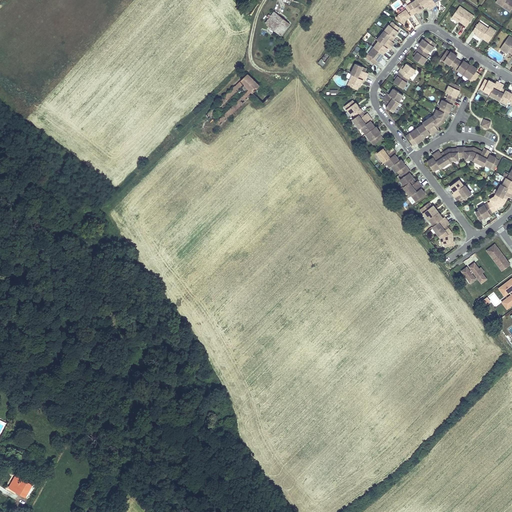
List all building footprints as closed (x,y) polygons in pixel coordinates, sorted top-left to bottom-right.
[(408,9),(401,14),(399,18),(406,22),(408,18),(419,11),(420,12),(426,8),(425,6),(428,4),(429,6),(431,9),(438,4),(437,3),(440,0),(417,0),(410,5),(406,7),(408,9)] [(511,0),(499,0),(498,2),(507,8),(510,8),(511,9),(511,0)] [(469,26),(476,16),(461,6),(454,17),(460,22),(461,20),(463,19),(467,22),(466,23),(465,24),(469,26)] [(274,12),(266,23),(281,35),(289,24),(274,12)] [(367,57),(376,64),(379,60),(380,61),(383,57),(382,56),(384,53),(385,53),(389,48),(391,49),(396,42),(393,40),(391,39),(393,36),(395,37),(400,31),(398,29),(400,26),(394,21),(392,24),(391,24),(379,39),(380,40),(373,50),(374,51),(372,54),(370,53),(367,57)] [(491,42),(498,32),(492,27),(490,29),(487,27),(486,28),(482,26),(483,24),(481,22),(475,31),(478,33),(477,34),(483,39),(485,36),(487,38),(486,39),(491,42)] [(511,37),(511,36),(502,49),(509,54),(510,52),(511,51),(511,37)] [(418,48),(427,54),(429,51),(430,51),(434,46),(432,45),(434,42),(428,37),(425,41),(424,40),(423,39),(420,44),(421,45),(419,48),(418,48)] [(357,46),(352,53),(355,55),(360,48),(357,46)] [(420,49),(413,58),(422,64),(426,58),(426,57),(428,54),(418,48),(420,49)] [(454,66),(459,60),(456,58),(457,55),(451,51),(450,52),(447,50),(443,56),(446,58),(444,60),(451,65),(451,64),(454,66)] [(319,63),(323,65),(330,56),(326,53),(319,63)] [(462,62),(459,60),(454,66),(458,69),(457,69),(464,74),(470,64),(464,60),(462,62)] [(353,82),(352,85),(358,89),(360,85),(361,86),(364,79),(366,80),(370,72),(366,71),(364,70),(366,66),(358,62),(353,73),(354,74),(351,81),(353,82)] [(402,72),(411,79),(413,76),(414,76),(419,70),(410,64),(408,67),(404,73),(402,72)] [(472,66),(470,64),(464,74),(467,76),(468,75),(471,77),(470,79),(469,80),(473,83),(479,74),(476,72),(478,69),(474,66),(473,68),(472,67),(472,66)] [(411,79),(402,72),(402,73),(403,74),(399,80),(397,83),(405,89),(410,83),(409,82),(411,79)] [(217,123),(220,126),(253,93),(260,86),(248,74),(205,116),(208,119),(241,87),(243,84),(249,90),(247,93),(217,123)] [(489,81),(486,80),(482,86),(486,88),(485,90),(492,94),(494,89),(498,90),(501,84),(498,82),(497,84),(490,80),(489,81)] [(449,94),(447,98),(454,101),(460,90),(458,90),(460,86),(453,83),(452,87),(449,85),(446,92),(449,94)] [(247,93),(249,90),(243,84),(241,87),(247,93)] [(505,86),(501,84),(498,90),(494,89),(492,94),(491,95),(501,101),(506,93),(502,91),(505,86)] [(260,86),(253,93),(263,103),(270,96),(260,86)] [(387,93),(384,96),(391,101),(393,98),(398,101),(402,95),(393,88),(389,94),(387,93)] [(511,102),(511,93),(507,91),(506,93),(501,101),(508,104),(510,101),(511,102)] [(392,111),(399,102),(398,101),(393,98),(391,101),(384,96),(382,100),(385,102),(387,103),(385,105),(387,106),(386,107),(392,111)] [(442,100),(439,107),(441,107),(449,112),(454,101),(447,98),(446,101),(442,100)] [(371,139),(375,144),(383,137),(380,134),(382,133),(379,129),(378,130),(375,126),(376,126),(371,120),(373,119),(368,112),(365,115),(363,116),(361,113),(363,112),(364,111),(357,101),(356,102),(354,99),(348,103),(350,106),(348,108),(352,114),(354,113),(356,116),(354,118),(361,128),(362,127),(369,136),(370,135),(373,138),(371,139)] [(434,115),(432,116),(436,122),(436,123),(436,124),(438,126),(443,122),(444,120),(443,120),(446,115),(447,115),(449,112),(441,107),(439,111),(437,110),(434,115)] [(432,116),(422,123),(423,124),(427,129),(430,127),(434,133),(438,130),(435,127),(434,126),(436,124),(436,123),(436,122),(432,116)] [(427,129),(423,124),(417,128),(423,137),(429,133),(431,135),(434,133),(430,127),(427,129)] [(423,137),(417,128),(413,130),(414,132),(411,134),(410,133),(406,136),(412,144),(415,142),(416,143),(420,140),(419,139),(420,138),(421,139),(423,137)] [(417,201),(426,194),(421,188),(423,187),(418,180),(415,182),(413,184),(411,181),(413,179),(414,178),(410,172),(411,172),(401,159),(400,160),(395,154),(397,153),(392,146),(389,148),(387,150),(385,146),(378,152),(385,161),(386,160),(391,166),(392,165),(397,172),(398,170),(403,177),(401,179),(405,185),(404,186),(411,196),(412,194),(417,201)] [(452,149),(450,149),(444,152),(445,154),(446,155),(447,155),(451,161),(453,160),(459,159),(458,157),(462,157),(462,147),(458,147),(458,149),(452,149)] [(473,149),(467,149),(467,147),(462,147),(462,157),(466,157),(466,159),(472,159),(474,160),(477,154),(478,154),(480,151),(475,148),(473,148),(473,149)] [(477,154),(474,160),(484,166),(485,165),(488,159),(484,157),(488,151),(484,149),(482,154),(479,153),(478,154),(477,154)] [(440,150),(436,152),(441,159),(437,161),(440,166),(441,167),(451,161),(447,155),(446,155),(445,154),(443,155),(442,153),(440,150)] [(497,158),(490,155),(492,153),(488,151),(484,157),(488,159),(485,165),(492,168),(493,166),(497,168),(500,161),(497,159),(497,158)] [(441,159),(436,152),(433,154),(434,156),(428,160),(434,170),(440,166),(437,161),(441,159)] [(507,178),(503,185),(509,188),(507,191),(511,194),(511,180),(509,179),(507,178)] [(464,186),(459,179),(450,186),(455,192),(453,194),(455,197),(461,192),(459,189),(464,186)] [(502,184),(496,194),(503,198),(503,197),(505,198),(507,196),(511,199),(511,198),(511,194),(507,191),(509,188),(503,185),(502,184)] [(472,194),(465,185),(464,186),(459,189),(461,192),(455,197),(457,200),(462,197),(464,199),(465,198),(466,199),(472,194)] [(495,197),(491,199),(492,202),(488,203),(490,206),(493,212),(497,210),(496,208),(501,205),(502,206),(504,204),(507,199),(505,198),(503,197),(503,198),(496,194),(495,197)] [(452,236),(452,233),(448,228),(446,229),(444,227),(446,226),(449,223),(444,217),(443,218),(438,212),(437,213),(435,210),(436,209),(433,205),(432,206),(429,202),(421,208),(424,213),(425,212),(427,215),(426,216),(429,219),(434,225),(432,226),(441,237),(441,242),(444,242),(444,246),(454,245),(453,241),(452,241),(451,236),(452,236)] [(476,213),(480,220),(483,218),(484,219),(491,215),(490,214),(493,212),(490,206),(487,208),(485,205),(478,209),(479,211),(476,213)] [(498,263),(503,270),(510,264),(507,261),(506,262),(504,259),(507,257),(499,247),(498,247),(496,244),(488,250),(493,257),(495,255),(500,261),(498,263)] [(468,266),(462,270),(465,274),(469,280),(475,276),(472,272),(474,271),(482,282),(487,278),(483,273),(485,271),(481,266),(479,268),(475,262),(470,266),(472,269),(471,270),(468,266)] [(511,306),(511,305),(511,279),(500,288),(506,296),(511,292),(511,294),(511,295),(506,300),(511,306)] [(15,476),(9,487),(28,498),(35,487),(15,476)]
